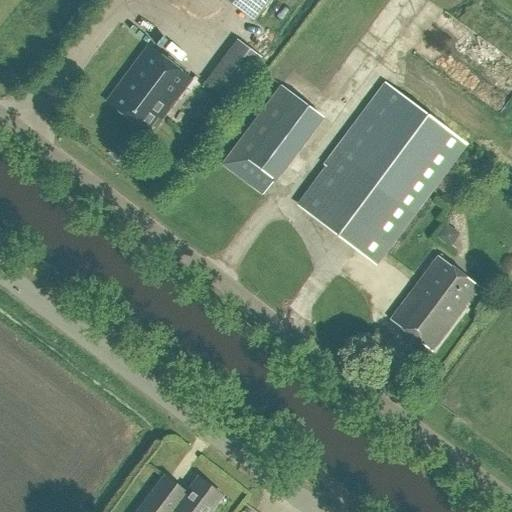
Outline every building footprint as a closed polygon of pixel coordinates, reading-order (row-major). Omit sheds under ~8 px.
[(225,0),(253,21),(268,0),(225,0)] [(299,79),(316,59),(296,43),(280,62),(299,79)] [(105,101),(145,131),(157,116),(160,119),(189,79),(146,47),(105,101)] [(300,200),(378,259),(465,144),(386,85),(300,200)] [(222,164),(260,192),(318,115),(280,87),(222,164)] [(390,319),(431,350),(463,306),(476,287),(465,278),(468,273),(453,262),(449,266),(436,257),(390,319)] [(207,511),(221,494),(197,477),(186,492),(163,476),(136,511),(207,511)]
